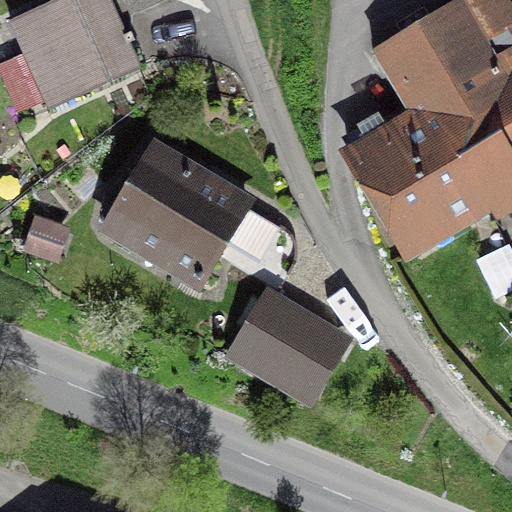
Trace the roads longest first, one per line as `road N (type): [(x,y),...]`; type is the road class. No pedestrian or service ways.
road 1 (residential): [(237,0),(274,101),(354,246),(419,351),(511,462)]
road 2 (secondary): [(0,357),(389,511)]
